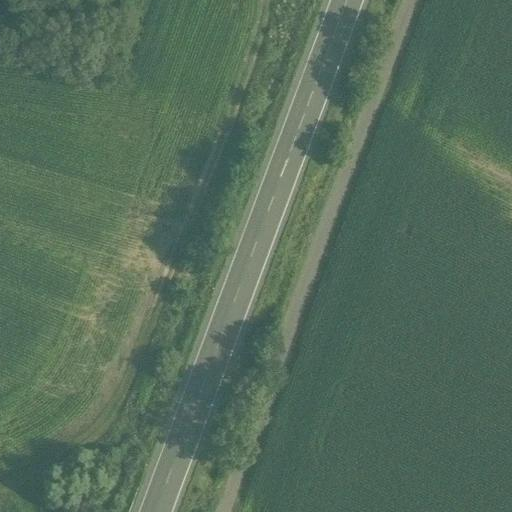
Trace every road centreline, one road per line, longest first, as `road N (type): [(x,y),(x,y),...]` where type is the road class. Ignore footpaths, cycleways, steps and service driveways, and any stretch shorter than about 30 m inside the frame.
road 1 (track): [(268,0),(105,436),(0,488)]
road 2 (secondary): [(346,0),(154,511)]
road 3 (unclassified): [(225,511),(405,0)]
